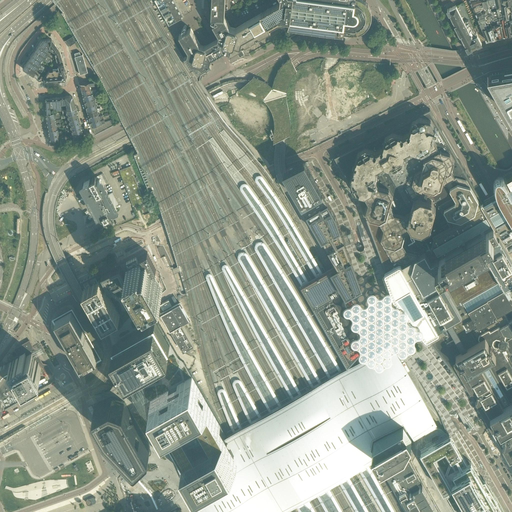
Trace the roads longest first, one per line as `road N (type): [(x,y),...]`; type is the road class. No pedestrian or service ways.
road 1 (residential): [(511,384),(384,143)]
road 2 (tertiary): [(511,233),(412,53)]
road 3 (secondary): [(16,306),(34,243),(20,157)]
road 4 (unclassified): [(46,330),(75,379),(0,419)]
road 5 (residential): [(72,76),(63,44),(45,29),(19,57),(29,92)]
road 6 (unclassified): [(16,306),(47,252),(43,280),(51,306)]
